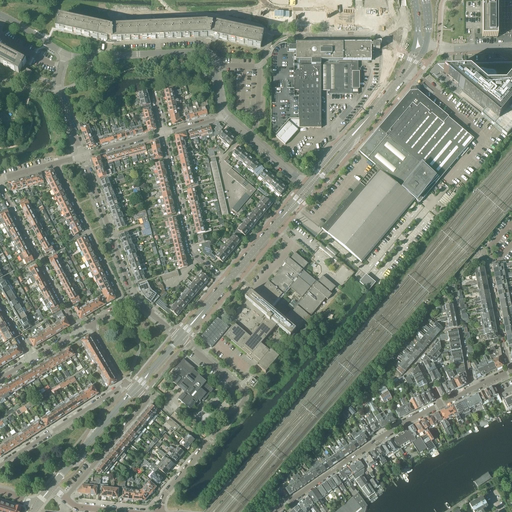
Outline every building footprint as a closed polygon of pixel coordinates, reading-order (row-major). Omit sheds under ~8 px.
[(497,1),(488,1),(482,1),(482,38),(497,38),(497,1)] [(263,34),(214,23),(211,23),(211,24),(207,24),(207,23),(112,27),(109,27),(59,16),(56,28),(105,39),(104,42),(109,43),(114,43),(114,40),(195,36),(206,35),(206,38),(211,39),(212,36),(261,47),(263,34)] [(296,51),(296,47),(288,47),(287,47),(287,43),(282,43),(279,45),(275,48),(273,51),(271,55),(271,59),(271,130),(276,135),(290,119),(299,119),(299,97),(287,97),(287,89),(294,89),(294,51),(296,51)] [(296,47),(296,51),(296,61),(299,61),(299,65),(299,72),(294,72),(294,89),(299,89),(299,97),(299,119),(299,120),(299,128),(321,128),(321,90),(329,90),(329,94),(340,94),(358,94),(358,82),(361,82),(361,68),(358,68),(358,61),(371,61),(371,47),(373,47),(373,49),(380,49),(380,43),(373,43),(373,44),(371,44),(371,43),(296,43),(296,47)] [(0,62),(19,73),(24,63),(0,49),(0,62)] [(511,128),(511,66),(507,67),(507,69),(495,69),(495,67),(446,68),(445,69),(445,71),(445,72),(447,73),(459,84),(458,85),(486,109),(481,114),(506,136),(511,128)] [(32,72),(27,69),(24,74),(29,77),(32,72)] [(439,181),(474,139),(442,112),(427,100),(417,91),(417,90),(416,89),(416,88),(415,88),(414,88),(413,88),(412,88),(411,89),(411,90),(410,91),(410,92),(402,102),(378,129),(439,181)] [(177,97),(176,95),(181,94),(181,92),(165,96),(166,97),(165,97),(166,100),(175,98),(177,97)] [(148,95),(139,97),(140,99),(137,100),(135,101),(135,103),(149,100),(148,98),(149,98),(148,95)] [(209,110),(207,102),(206,101),(202,102),(203,104),(200,105),(201,108),(203,117),(206,116),(206,115),(208,115),(206,111),(209,110)] [(203,117),(201,108),(199,109),(197,102),(194,103),(199,117),(200,117),(201,117),(203,117)] [(195,119),(191,108),(189,108),(188,104),(186,105),(186,104),(190,120),(192,119),(192,120),(195,119)] [(299,128),(299,120),(291,120),(289,122),(276,137),(285,145),(298,131),(297,130),(299,128)] [(139,135),(137,126),(134,127),(133,122),(131,123),(135,136),(136,135),(137,136),(139,135)] [(230,134),(225,130),(223,132),(221,130),(223,128),(217,123),(212,124),(213,125),(214,136),(215,137),(217,135),(219,137),(218,137),(224,142),(230,134)] [(131,137),(128,129),(126,129),(125,127),(124,125),(122,125),(126,138),(127,138),(128,138),(131,137)] [(214,136),(213,125),(210,126),(209,126),(208,126),(205,126),(208,136),(210,136),(211,137),(214,136)] [(122,140),(120,131),(117,132),(116,126),(114,126),(118,141),(119,140),(120,140),(122,140)] [(96,130),(95,128),(82,133),(83,134),(82,135),(83,137),(92,134),(91,132),(93,131),(96,130)] [(107,128),(105,128),(109,143),(111,143),(114,142),(111,133),(109,134),(107,128)] [(105,145),(103,136),(101,136),(100,134),(99,134),(98,129),(96,130),(97,133),(97,135),(98,135),(97,135),(98,137),(99,139),(100,144),(100,145),(102,145),(103,145),(105,145)] [(439,181),(378,129),(365,145),(363,147),(361,150),(359,152),(419,203),(427,194),(439,181)] [(197,145),(193,131),(192,131),(191,131),(189,131),(189,132),(188,132),(189,134),(191,140),(193,139),(194,142),(195,147),(197,146),(197,145)] [(236,139),(230,134),(224,142),(229,147),(236,139)] [(96,140),(99,139),(98,137),(85,141),(86,142),(85,143),(86,145),(87,145),(95,142),(94,141),(96,140)] [(157,140),(144,144),(145,148),(148,148),(148,145),(150,144),(151,147),(160,145),(159,142),(158,141),(157,140)] [(144,159),(140,146),(139,146),(138,146),(136,146),(138,155),(140,154),(142,160),(144,160),(144,159)] [(237,160),(244,151),(239,146),(232,154),(235,157),(235,158),(237,160)] [(135,162),(131,148),(130,148),(127,149),(129,157),(132,157),(133,163),(135,162)] [(214,152),(218,151),(218,150),(217,149),(215,150),(215,149),(212,150),(209,151),(207,151),(209,157),(215,156),(214,152)] [(127,164),(123,150),(122,151),(121,150),(119,151),(121,160),(123,159),(125,165),(127,164)] [(244,151),(237,160),(239,161),(243,163),(249,156),(244,151)] [(116,167),(118,167),(114,153),(113,153),(110,154),(112,162),(114,162),(116,167)] [(154,160),(162,158),(162,157),(162,156),(162,154),(153,156),(153,158),(149,159),(149,161),(150,163),(155,162),(154,160)] [(105,155),(92,158),(92,160),(93,164),(101,161),(106,160),(105,155)] [(249,156),(243,163),(246,166),(245,167),(247,169),(255,160),(249,156)] [(255,160),(247,169),(250,171),(250,170),(253,172),(252,173),(255,175),(262,167),(260,165),(255,160)] [(104,170),(103,167),(106,167),(106,166),(108,166),(107,164),(95,168),(96,169),(95,170),(96,173),(104,170)] [(323,230),(361,262),(414,200),(374,166),(321,229),(323,230)] [(262,167),(255,175),(255,176),(258,178),(259,177),(262,179),(261,180),(263,182),(270,174),(265,169),(265,170),(262,167)] [(47,171),(41,173),(42,178),(46,177),(47,180),(55,176),(56,176),(54,173),(53,171),(52,170),(47,171)] [(111,174),(110,170),(105,172),(104,170),(96,173),(97,175),(98,175),(99,179),(111,174)] [(38,174),(35,175),(38,185),(44,184),(43,182),(42,178),(41,173),(38,174)] [(270,174),(263,182),(265,184),(266,183),(269,186),(276,178),(270,174)] [(35,175),(30,176),(33,187),(38,185),(35,175)] [(102,187),(116,181),(124,179),(123,175),(117,177),(118,178),(110,181),(109,179),(108,177),(100,180),(101,182),(100,182),(101,183),(100,183),(101,185),(102,187)] [(30,176),(24,178),(28,188),(33,187),(30,176)] [(56,178),(55,176),(47,180),(50,185),(58,181),(58,180),(57,179),(56,178)] [(28,188),(24,178),(19,179),(22,190),(28,188)] [(276,178),(269,186),(273,189),(272,189),(274,191),(281,183),(276,178)] [(19,179),(14,181),(17,191),(22,190),(19,179)] [(200,179),(198,179),(185,182),(186,184),(185,184),(186,186),(186,187),(187,187),(191,186),(194,185),(194,182),(200,181),(200,179)] [(17,191),(14,181),(9,182),(9,183),(8,183),(8,184),(13,193),(17,191)] [(59,184),(58,181),(50,185),(52,190),(60,186),(60,185),(60,184),(59,184)] [(117,184),(116,181),(102,187),(103,188),(102,188),(103,191),(112,188),(112,186),(117,184)] [(281,183),(274,191),(273,192),(279,197),(287,187),(281,183)] [(61,189),(60,186),(52,190),(55,195),(63,191),(63,190),(62,189),(61,189)] [(188,195),(196,193),(196,191),(203,189),(202,186),(195,187),(195,189),(187,190),(188,195)] [(256,190),(251,186),(247,191),(245,193),(250,196),(256,190)] [(119,195),(118,193),(120,192),(120,190),(105,195),(106,197),(105,197),(106,200),(119,195)] [(64,194),(63,191),(55,195),(57,200),(65,196),(65,195),(64,194)] [(108,204),(120,200),(119,195),(106,200),(107,203),(108,202),(108,204)] [(66,199),(65,196),(57,200),(59,206),(68,202),(68,201),(67,199),(66,199)] [(259,202),(260,203),(268,210),(272,204),(263,196),(259,202)] [(22,209),(29,205),(27,200),(20,204),(22,209)] [(109,208),(122,204),(120,200),(108,204),(109,205),(108,205),(109,208)] [(69,204),(68,202),(59,206),(62,211),(70,207),(70,206),(69,204)] [(260,203),(256,208),(263,215),(268,210),(260,203)] [(111,212),(126,207),(125,205),(123,206),(122,205),(122,204),(109,208),(110,211),(111,211),(111,212)] [(29,205),(22,209),(25,213),(32,210),(29,205)] [(71,209),(70,207),(62,211),(64,216),(73,212),(72,211),(73,211),(72,209),(71,209)] [(127,209),(126,207),(111,212),(112,214),(111,214),(112,217),(113,217),(122,213),(121,212),(124,210),(127,209)] [(256,208),(251,214),(259,220),(263,215),(256,208)] [(32,210),(25,213),(27,218),(34,214),(37,213),(36,211),(35,212),(33,209),(32,210)] [(145,209),(132,214),(133,217),(135,220),(135,221),(141,219),(143,224),(148,222),(147,217),(145,209)] [(0,218),(9,214),(10,214),(8,211),(7,211),(6,210),(0,212),(0,218)] [(74,214),(73,212),(64,216),(67,221),(75,217),(75,216),(74,214)] [(4,223),(12,218),(10,215),(10,216),(9,214),(0,218),(0,221),(2,220),(4,223)] [(37,219),(34,214),(27,218),(29,222),(37,219)] [(259,220),(251,214),(247,219),(254,226),(259,220)] [(68,227),(69,226),(78,222),(77,221),(78,221),(77,219),(76,219),(75,217),(67,221),(65,222),(68,227)] [(124,220),(123,218),(114,221),(116,225),(130,220),(133,219),(134,221),(135,220),(133,217),(132,217),(124,220)] [(12,218),(4,223),(6,227),(14,223),(13,222),(12,218)] [(39,223),(37,219),(29,222),(32,227),(39,223)] [(131,222),(132,224),(134,223),(134,221),(133,219),(130,220),(116,225),(117,227),(116,227),(117,229),(118,229),(118,230),(126,227),(126,226),(127,224),(131,222)] [(247,219),(242,224),(250,231),(254,226),(247,219)] [(42,222),(39,223),(32,227),(35,232),(42,228),(40,225),(43,224),(42,222)] [(79,224),(78,222),(69,226),(72,231),(80,227),(80,226),(79,224)] [(14,225),(14,223),(6,227),(9,232),(17,228),(15,225),(14,225)] [(245,236),(250,231),(242,224),(238,230),(237,229),(234,232),(239,236),(241,233),(245,236)] [(80,227),(72,231),(74,236),(78,234),(82,232),(82,231),(82,230),(80,227)] [(18,231),(17,228),(9,232),(11,237),(18,233),(18,231)] [(37,236),(47,231),(46,229),(43,231),(42,228),(35,232),(37,236)] [(145,230),(141,232),(143,237),(148,235),(148,236),(152,234),(150,228),(145,230)] [(50,232),(49,230),(47,231),(37,236),(39,241),(47,237),(45,234),(50,232)] [(239,236),(234,232),(232,234),(233,235),(229,240),(236,247),(241,241),(237,238),(239,236)] [(19,234),(18,233),(11,237),(14,241),(22,237),(20,234),(19,234)] [(139,236),(138,234),(136,235),(121,240),(122,241),(121,242),(122,244),(123,244),(135,240),(134,237),(139,236)] [(207,235),(197,237),(199,244),(201,243),(201,247),(209,245),(207,234),(207,235)] [(85,238),(84,235),(77,238),(78,241),(77,241),(79,247),(88,243),(87,240),(86,238),(85,238)] [(23,240),(22,237),(14,241),(16,246),(23,242),(23,240)] [(49,242),(47,237),(39,241),(42,246),(49,242)] [(44,250),(54,245),(53,243),(52,240),(49,242),(42,246),(44,250)] [(135,240),(123,244),(124,248),(133,245),(133,243),(136,242),(135,240)] [(229,240),(224,246),(232,252),(236,247),(229,240)] [(16,246),(17,248),(18,250),(27,246),(25,243),(24,243),(23,242),(16,246)] [(88,243),(79,247),(82,252),(90,248),(89,246),(89,245),(89,243),(88,243)] [(126,253),(138,248),(138,246),(137,244),(133,245),(124,248),(126,253)] [(57,251),(54,245),(44,250),(47,255),(54,251),(55,252),(57,251)] [(210,250),(209,245),(201,247),(203,254),(207,257),(208,256),(214,261),(216,258),(222,263),(227,257),(219,251),(215,256),(211,253),(212,252),(210,250)] [(27,246),(18,250),(21,255),(28,251),(27,250),(28,249),(27,246)] [(232,252),(224,246),(219,251),(227,257),(232,252)] [(90,248),(82,252),(84,257),(93,253),(92,251),(92,250),(91,248),(90,248)] [(138,248),(126,253),(128,257),(137,254),(136,252),(139,251),(138,248)] [(23,259),(31,255),(30,252),(29,253),(28,251),(21,255),(18,256),(19,257),(21,260),(23,259)] [(93,253),(84,257),(87,262),(95,258),(94,256),(94,255),(94,253),(93,253)] [(257,366),(265,373),(279,357),(269,351),(261,344),(277,325),(290,336),(291,335),(293,337),(305,322),(307,323),(311,318),(310,317),(325,298),(327,300),(331,295),(330,293),(335,287),(336,287),(322,276),(317,283),(302,270),(307,264),(308,264),(295,253),(290,259),(288,258),(284,263),(286,264),(280,270),(280,271),(275,277),(275,276),(274,277),(275,277),(270,283),(268,282),(264,287),(265,288),(257,297),(250,291),(245,298),(267,317),(250,337),(250,336),(235,324),(225,336),(259,364),(257,366)] [(31,255),(23,259),(26,264),(33,260),(32,259),(33,258),(31,255)] [(51,263),(58,259),(56,255),(48,259),(51,263)] [(139,260),(142,259),(141,257),(129,261),(130,263),(129,263),(130,266),(131,266),(140,263),(139,260)] [(95,258),(87,262),(89,267),(98,263),(97,261),(97,260),(96,258),(95,258)] [(58,259),(51,263),(51,264),(51,263),(54,268),(61,264),(58,259)] [(493,269),(509,266),(511,265),(511,259),(502,262),(492,264),(492,266),(491,266),(492,267),(493,268),(493,269)] [(63,263),(61,264),(54,268),(56,272),(65,268),(63,263)] [(99,266),(99,265),(98,263),(89,267),(91,272),(100,268),(99,266)] [(469,276),(485,272),(483,265),(476,263),(476,269),(474,270),(474,272),(468,273),(468,274),(466,274),(464,277),(469,276)] [(37,265),(36,266),(35,264),(28,268),(30,272),(38,268),(37,265)] [(511,265),(509,266),(493,269),(494,274),(504,272),(503,269),(510,268),(511,267),(511,265)] [(146,270),(144,266),(132,270),(133,271),(132,272),(133,275),(134,274),(143,271),(146,270)] [(38,268),(30,272),(28,273),(30,276),(31,278),(33,277),(40,273),(39,272),(40,271),(38,268)] [(58,277),(71,271),(70,269),(67,270),(65,268),(56,272),(58,277)] [(100,268),(91,272),(89,273),(91,278),(94,277),(103,273),(102,271),(102,270),(101,269),(100,268)] [(71,271),(58,277),(61,282),(68,278),(67,275),(72,272),(71,271)] [(196,277),(205,284),(209,279),(200,272),(196,277)] [(41,275),(40,273),(33,277),(35,282),(43,277),(42,275),(41,275)] [(103,273),(94,277),(96,282),(105,278),(104,276),(104,275),(103,274),(103,273)] [(145,278),(148,277),(147,274),(136,279),(136,280),(136,283),(137,283),(146,280),(145,278)] [(511,276),(511,274),(495,278),(496,283),(506,281),(505,278),(511,276)] [(375,284),(365,276),(359,282),(369,290),(371,288),(375,284)] [(43,277),(35,282),(38,286),(45,282),(44,281),(45,280),(43,277)] [(205,284),(196,277),(197,278),(192,283),(200,290),(205,284)] [(486,277),(476,279),(476,281),(470,282),(467,283),(467,285),(470,285),(486,281),(486,277)] [(68,278),(61,282),(63,286),(76,280),(75,278),(70,281),(68,278)] [(105,278),(96,282),(99,287),(108,283),(106,281),(107,280),(106,279),(105,278)] [(76,282),(76,280),(63,286),(66,291),(73,287),(72,284),(76,282)] [(6,281),(0,284),(0,287),(1,290),(8,286),(6,281)] [(148,284),(147,281),(138,285),(139,287),(139,288),(138,288),(140,291),(141,292),(142,294),(143,295),(143,296),(144,297),(145,298),(147,300),(147,301),(150,303),(150,302),(151,303),(153,304),(159,297),(156,295),(156,294),(154,293),(152,291),(151,289),(150,288),(149,287),(149,286),(148,285),(148,284)] [(45,282),(38,286),(32,290),(33,291),(37,289),(38,292),(40,291),(48,286),(47,284),(46,284),(45,282)] [(108,283),(99,287),(101,292),(110,288),(109,286),(109,285),(108,284),(108,283)] [(192,283),(188,289),(195,295),(200,290),(192,283)] [(511,286),(511,283),(497,287),(498,291),(507,290),(507,287),(511,286)] [(8,286),(1,290),(4,295),(11,291),(8,286)] [(50,290),(48,286),(40,291),(42,295),(50,292),(49,290),(50,290)] [(75,290),(73,287),(66,291),(68,295),(78,290),(80,289),(79,287),(75,290)] [(101,299),(112,293),(111,291),(112,290),(111,289),(110,288),(101,292),(103,296),(100,298),(101,299)] [(188,289),(183,294),(191,300),(195,295),(188,289)] [(78,290),(68,295),(71,300),(78,296),(76,293),(79,292),(78,290)] [(11,291),(4,295),(7,299),(14,295),(11,291)] [(42,295),(40,296),(37,298),(39,300),(43,297),(45,300),(53,296),(51,293),(50,292),(42,295)] [(115,300),(115,298),(113,295),(112,293),(101,299),(105,305),(115,300)] [(17,296),(16,294),(14,295),(7,299),(9,304),(16,300),(15,297),(17,296)] [(183,294),(179,299),(186,306),(191,300),(183,294)] [(53,296),(45,300),(47,305),(55,301),(54,299),(53,296)] [(78,296),(71,300),(70,300),(73,305),(80,301),(78,296)] [(105,305),(101,299),(100,298),(100,297),(93,301),(98,309),(105,305)] [(182,311),(174,305),(169,310),(166,307),(167,305),(159,299),(155,304),(168,315),(171,311),(177,317),(182,311)] [(179,299),(174,305),(182,311),(186,306),(179,299)] [(19,304),(16,300),(9,304),(12,308),(19,304)] [(21,303),(19,304),(12,308),(14,313),(22,309),(20,306),(26,303),(25,301),(21,303)] [(56,303),(55,301),(47,305),(50,309),(58,305),(56,302),(56,303)] [(93,301),(87,304),(92,313),(98,309),(93,301)] [(86,317),(81,308),(80,309),(78,306),(79,305),(78,303),(73,306),(80,320),(86,317)] [(92,313),(87,304),(81,308),(86,317),(92,313)] [(59,308),(58,305),(50,309),(52,314),(60,310),(59,308)] [(24,313),(22,309),(14,313),(17,317),(24,313)] [(24,313),(17,317),(20,322),(27,318),(24,313)] [(480,318),(477,319),(477,321),(494,318),(493,313),(482,314),(480,315),(480,318)] [(219,315),(202,336),(213,345),(231,325),(219,315)] [(69,327),(63,316),(59,318),(60,320),(59,321),(64,329),(66,328),(66,329),(69,327)] [(29,322),(27,318),(20,322),(22,326),(29,322)] [(58,322),(54,324),(59,332),(64,329),(59,321),(58,319),(56,320),(58,322)] [(443,328),(436,323),(435,324),(428,319),(427,320),(430,323),(440,331),(443,328)] [(31,325),(29,322),(22,326),(25,331),(39,323),(38,321),(31,325)] [(440,331),(430,323),(429,324),(432,327),(431,328),(438,334),(440,331)] [(482,328),(477,329),(478,331),(481,331),(495,328),(495,323),(482,325),(482,328)] [(51,326),(50,324),(48,325),(49,327),(54,335),(59,332),(54,324),(51,326)] [(438,334),(431,328),(430,330),(425,326),(424,327),(435,337),(438,334)] [(7,327),(0,331),(0,334),(0,335),(0,334),(0,338),(10,332),(7,327)] [(54,335),(49,327),(44,330),(49,338),(54,335)] [(435,337),(424,327),(423,327),(422,328),(427,333),(426,334),(433,340),(435,337)] [(49,338),(44,330),(41,332),(40,330),(38,331),(39,333),(44,341),(49,338)] [(433,340),(426,334),(425,336),(418,330),(417,331),(418,332),(430,343),(433,340)] [(441,335),(438,338),(458,335),(457,330),(447,332),(447,334),(441,335)] [(44,341),(39,333),(38,331),(36,332),(38,334),(34,336),(39,344),(44,341)] [(13,337),(10,332),(0,338),(0,341),(2,341),(4,340),(5,343),(13,338),(13,337)] [(430,343),(418,332),(416,334),(419,336),(418,337),(428,346),(430,343)] [(439,341),(439,342),(439,343),(442,343),(442,341),(448,340),(449,342),(459,340),(458,335),(438,338),(439,341)] [(39,344),(34,336),(30,339),(29,338),(26,340),(30,347),(33,346),(34,347),(39,344)] [(91,339),(89,336),(85,339),(79,342),(80,345),(82,344),(85,348),(93,343),(92,341),(92,340),(91,339)] [(428,346),(418,337),(415,340),(425,349),(428,346)] [(14,352),(17,357),(22,355),(22,353),(14,339),(8,342),(14,352)] [(425,349),(415,340),(414,339),(412,342),(416,346),(422,352),(425,349)] [(14,352),(8,342),(3,345),(6,350),(12,360),(17,357),(14,352)] [(422,352),(416,346),(414,347),(411,344),(411,345),(408,342),(407,343),(409,345),(420,355),(422,352)] [(98,351),(93,343),(85,348),(86,350),(85,351),(87,354),(92,351),(94,353),(98,351)] [(420,355),(409,345),(406,348),(411,352),(417,358),(420,355)] [(0,347),(0,352),(7,364),(12,360),(6,350),(4,352),(2,351),(0,347)] [(490,359),(496,370),(503,366),(500,349),(495,351),(493,347),(486,351),(490,359)] [(70,348),(65,351),(71,360),(76,358),(70,348)] [(433,348),(431,351),(433,352),(441,360),(442,358),(441,354),(441,353),(441,354),(433,348)] [(417,358),(411,352),(410,353),(405,349),(404,351),(415,360),(417,358)] [(445,352),(444,352),(441,353),(441,354),(442,358),(448,357),(448,354),(451,354),(451,356),(462,354),(461,350),(445,352)] [(65,351),(60,354),(66,363),(71,360),(65,351)] [(91,359),(92,361),(101,356),(101,355),(100,353),(99,353),(98,351),(94,353),(92,351),(87,354),(90,359),(91,359)] [(415,360),(404,351),(403,352),(407,356),(405,357),(412,363),(415,360)] [(438,362),(442,361),(441,360),(433,352),(431,351),(428,354),(438,362)] [(66,363),(60,354),(56,356),(61,366),(66,363)] [(428,354),(426,357),(433,363),(434,363),(436,362),(438,362),(428,354)] [(412,363),(405,357),(404,359),(399,355),(398,356),(400,358),(410,366),(412,363)] [(496,370),(490,359),(487,360),(485,355),(482,356),(483,358),(491,372),(493,371),(496,370)] [(56,356),(51,359),(57,369),(61,366),(56,356)] [(101,366),(105,364),(102,359),(103,358),(102,356),(101,356),(92,361),(94,363),(93,364),(94,366),(99,363),(101,366)] [(433,363),(426,357),(423,360),(422,362),(425,367),(433,363)] [(410,366),(400,358),(399,360),(402,362),(400,363),(407,369),(410,366)] [(491,372),(483,358),(481,359),(482,362),(483,363),(480,364),(485,375),(489,373),(491,372)] [(57,369),(51,359),(46,362),(52,372),(57,369)] [(172,372),(172,373),(173,373),(174,373),(175,373),(175,374),(178,376),(173,382),(185,392),(183,394),(183,393),(178,400),(190,410),(194,405),(195,404),(197,401),(197,400),(198,400),(200,402),(201,400),(203,402),(213,390),(205,383),(206,382),(200,377),(199,376),(200,375),(194,370),(195,369),(184,360),(183,359),(176,367),(173,370),(172,371),(172,372)] [(444,364),(442,361),(438,362),(439,362),(438,363),(439,365),(427,370),(429,374),(436,370),(435,368),(438,367),(439,367),(441,366),(441,365),(444,364)] [(485,375),(480,364),(477,366),(475,362),(475,361),(472,363),(480,378),(481,377),(483,377),(485,377),(485,375)] [(46,362),(42,365),(47,374),(52,372),(46,362)] [(407,369),(400,363),(399,365),(397,362),(395,364),(405,372),(407,369)] [(99,371),(100,373),(108,368),(107,366),(105,364),(101,366),(99,363),(94,366),(98,372),(99,371)] [(464,367),(463,363),(454,364),(455,369),(454,369),(457,374),(465,370),(464,367)] [(480,378),(472,363),(470,364),(474,370),(472,370),(473,378),(476,380),(480,378)] [(405,372),(395,364),(394,365),(397,368),(394,371),(398,379),(399,378),(402,375),(405,372)] [(47,374),(42,365),(37,367),(43,377),(47,374)] [(413,377),(421,373),(418,366),(411,373),(412,374),(409,376),(410,378),(413,377)] [(32,370),(38,379),(38,380),(43,377),(37,367),(32,370)] [(109,379),(113,376),(110,372),(110,371),(109,369),(108,369),(108,368),(100,373),(101,376),(103,379),(107,376),(109,379)] [(449,371),(447,372),(445,372),(448,379),(454,376),(451,369),(449,371)] [(38,379),(32,370),(27,373),(30,378),(27,379),(30,384),(38,379)] [(465,372),(465,370),(457,374),(458,375),(459,377),(463,386),(466,385),(467,383),(465,380),(466,379),(465,378),(466,377),(465,372)] [(442,375),(441,372),(430,378),(432,381),(440,377),(440,376),(442,375)] [(30,378),(27,373),(20,378),(24,386),(27,384),(27,385),(30,384),(27,379),(30,378)] [(112,385),(116,382),(115,381),(116,380),(115,379),(114,379),(113,376),(109,379),(107,376),(103,379),(106,384),(108,387),(109,386),(110,386),(111,385),(112,385)] [(413,383),(410,378),(409,376),(405,379),(408,386),(411,384),(413,383)] [(414,386),(425,380),(423,377),(415,381),(416,382),(413,384),(414,386)] [(463,386),(459,377),(453,380),(457,389),(460,388),(463,386)] [(24,386),(20,378),(14,381),(17,385),(15,387),(18,391),(22,389),(22,388),(24,386)] [(254,387),(257,383),(257,382),(253,379),(253,378),(253,379),(252,379),(249,383),(249,384),(253,387),(254,387)] [(419,388),(427,384),(425,380),(414,386),(416,390),(417,389),(416,387),(418,386),(419,388)] [(443,384),(442,383),(441,380),(439,381),(441,385),(446,395),(451,392),(446,383),(445,383),(443,384)] [(457,389),(453,380),(446,383),(451,392),(454,391),(457,389)] [(14,381),(7,385),(12,393),(14,392),(15,393),(18,391),(15,387),(17,385),(14,381)] [(446,395),(441,385),(438,387),(436,383),(433,384),(435,387),(436,388),(440,398),(446,395)] [(98,394),(93,386),(91,384),(90,385),(87,387),(88,389),(93,397),(94,397),(95,396),(95,395),(98,394)] [(7,385),(2,388),(4,393),(2,394),(5,399),(10,396),(9,395),(12,393),(7,385)] [(386,387),(377,391),(381,398),(378,400),(379,403),(382,401),(384,403),(392,399),(386,387)] [(435,400),(428,387),(426,388),(428,392),(424,393),(429,403),(435,400)] [(500,399),(494,388),(494,387),(491,388),(490,388),(489,388),(489,389),(492,398),(496,396),(498,400),(500,399)] [(93,397),(88,389),(83,392),(88,400),(90,399),(91,399),(92,398),(93,397)] [(486,391),(484,391),(488,400),(493,398),(492,398),(489,389),(488,390),(487,389),(486,390),(486,391)] [(488,400),(484,391),(481,393),(480,392),(479,393),(479,394),(478,394),(482,403),(483,403),(484,405),(489,402),(488,400)] [(88,400),(83,392),(79,395),(84,403),(85,403),(86,402),(86,401),(88,400)] [(84,403),(79,395),(77,393),(73,396),(74,398),(79,406),(81,405),(82,405),(83,404),(83,403),(84,403)] [(365,395),(363,397),(365,401),(367,404),(372,413),(375,417),(381,428),(386,426),(377,410),(375,408),(374,405),(372,401),(368,393),(365,395)] [(420,408),(413,395),(412,393),(410,394),(412,400),(409,401),(410,403),(414,411),(420,408)] [(416,393),(413,395),(420,408),(424,406),(420,396),(418,393),(417,394),(416,393)] [(429,403),(424,393),(420,396),(424,406),(429,403)] [(467,400),(465,400),(469,410),(481,404),(477,395),(475,396),(474,395),(471,397),(470,398),(470,397),(467,399),(467,400)] [(79,406),(74,398),(73,396),(68,399),(69,401),(74,409),(75,409),(77,408),(77,407),(79,406)] [(511,397),(501,403),(502,404),(505,411),(511,407),(511,397)] [(414,411),(410,403),(408,404),(405,398),(403,399),(410,413),(414,411)] [(74,409),(69,401),(68,399),(63,402),(65,404),(70,412),(72,411),(74,410),(74,409)] [(410,413),(403,399),(401,400),(401,402),(403,406),(401,407),(405,415),(410,413)] [(469,410),(465,400),(464,401),(463,401),(462,401),(461,402),(459,403),(464,414),(470,411),(469,410)] [(70,412),(65,404),(63,402),(59,405),(60,407),(65,415),(66,415),(67,414),(68,413),(70,412)] [(456,405),(453,406),(462,423),(464,423),(461,416),(464,414),(459,403),(458,404),(457,403),(456,404),(456,405)] [(167,414),(170,411),(161,404),(158,407),(167,414)] [(65,415),(60,407),(59,405),(54,408),(55,410),(60,418),(62,417),(63,417),(64,416),(65,415)] [(158,411),(158,410),(151,405),(150,405),(149,405),(147,409),(154,415),(157,417),(158,416),(156,413),(158,411)] [(462,423),(453,406),(453,405),(446,409),(450,418),(455,416),(456,417),(456,419),(459,425),(462,423)] [(186,413),(178,407),(173,413),(181,419),(186,413)] [(350,407),(347,409),(353,415),(355,413),(350,407)] [(405,415),(401,407),(397,409),(396,407),(394,408),(395,410),(399,419),(405,415)] [(154,415),(147,409),(143,413),(144,414),(150,419),(154,415)] [(379,409),(377,410),(386,426),(390,423),(386,415),(383,417),(379,409)] [(446,409),(439,412),(450,435),(450,436),(453,435),(451,429),(448,423),(446,422),(445,421),(450,418),(446,409)] [(60,418),(55,410),(51,413),(56,421),(57,421),(58,420),(58,419),(60,418)] [(386,415),(390,423),(396,420),(391,412),(390,410),(387,412),(388,414),(386,415)] [(56,421),(51,413),(50,411),(45,414),(46,416),(51,424),(53,423),(54,423),(55,422),(55,421),(56,421)] [(381,428),(375,417),(373,418),(370,412),(367,414),(369,416),(377,431),(381,428)] [(450,435),(439,412),(432,416),(432,417),(436,424),(440,422),(444,430),(447,437),(450,435)] [(153,421),(144,414),(142,414),(142,415),(141,416),(140,418),(147,424),(149,426),(153,421)] [(51,424),(46,416),(41,419),(46,427),(48,426),(49,426),(49,425),(51,424)] [(377,431),(369,416),(366,418),(370,424),(368,426),(372,433),(377,431)] [(140,417),(136,421),(137,422),(144,428),(147,424),(140,418),(140,417)] [(436,424),(432,417),(430,418),(429,417),(426,419),(430,427),(436,424)] [(430,427),(426,419),(425,419),(421,421),(420,422),(419,423),(431,442),(433,441),(434,440),(426,429),(430,427)] [(35,423),(40,431),(45,428),(40,420),(35,423)] [(372,433),(368,426),(366,427),(364,423),(364,424),(362,420),(360,421),(369,437),(370,436),(371,436),(373,435),(373,434),(372,433)] [(146,430),(144,428),(137,422),(136,422),(135,423),(135,424),(133,426),(140,432),(143,434),(146,430)] [(419,422),(412,426),(419,437),(427,449),(429,452),(433,451),(432,450),(435,448),(433,445),(431,442),(419,423),(419,422)] [(36,434),(31,426),(29,424),(27,426),(25,423),(23,424),(31,437),(33,436),(34,436),(35,435),(35,434),(36,434)] [(40,431),(35,423),(31,426),(36,434),(37,434),(38,433),(38,432),(40,431)] [(32,437),(31,437),(23,424),(21,425),(25,430),(22,432),(27,440),(32,437)] [(133,426),(129,430),(130,430),(137,436),(140,432),(133,426)] [(419,437),(412,426),(408,428),(408,429),(415,440),(419,437)] [(408,429),(398,436),(392,440),(399,451),(402,455),(404,454),(400,449),(411,443),(419,454),(427,449),(419,437),(415,440),(408,429)] [(135,438),(137,436),(130,430),(129,430),(128,432),(128,433),(126,434),(133,440),(136,442),(137,441),(135,438)] [(27,440),(22,432),(17,435),(22,443),(24,441),(25,441),(26,441),(26,440),(27,440)] [(359,432),(356,434),(363,444),(367,442),(366,440),(368,440),(367,438),(366,434),(365,432),(364,432),(360,435),(359,432)] [(22,443),(17,435),(16,433),(12,436),(13,438),(18,446),(20,445),(20,444),(22,443)] [(363,444),(356,434),(356,433),(354,434),(354,435),(352,437),(355,440),(360,447),(363,444)] [(133,440),(126,434),(125,435),(124,436),(124,437),(123,438),(130,444),(133,440)] [(188,435),(184,440),(190,445),(194,440),(188,435)] [(360,447),(355,440),(353,441),(350,436),(348,438),(349,440),(356,449),(360,447)] [(13,438),(8,441),(13,449),(18,446),(13,438)] [(123,438),(122,438),(119,442),(126,448),(130,444),(123,438)] [(190,445),(184,440),(180,444),(186,450),(190,445)] [(356,449),(349,440),(347,441),(349,444),(347,445),(352,452),(356,449)] [(399,451),(392,440),(386,443),(393,454),(397,452),(399,451)] [(13,449),(8,441),(4,444),(9,452),(13,449)] [(352,452),(347,445),(346,447),(342,441),(340,443),(348,455),(352,452)] [(115,446),(116,447),(123,452),(126,448),(119,442),(115,446)] [(348,455),(340,443),(338,444),(340,446),(338,447),(338,448),(345,457),(348,455)] [(386,443),(381,447),(387,456),(387,457),(390,455),(394,462),(396,465),(399,463),(397,460),(393,454),(386,443)] [(9,452),(4,444),(0,446),(0,448),(4,454),(6,453),(7,453),(8,452),(9,452)] [(345,457),(338,448),(336,450),(334,446),(332,447),(341,460),(345,457)] [(127,456),(123,452),(116,447),(115,447),(114,448),(114,449),(112,451),(119,456),(124,460),(127,456)] [(171,450),(180,458),(184,453),(177,447),(175,450),(173,447),(172,448),(171,450)] [(341,460),(332,447),(330,449),(334,455),(332,456),(337,463),(341,460)] [(387,456),(381,447),(375,450),(384,464),(387,463),(384,459),(383,458),(387,456)] [(180,458),(171,450),(169,452),(172,454),(170,457),(176,462),(180,458)] [(382,466),(384,464),(375,450),(369,454),(375,461),(379,459),(380,461),(379,462),(382,466)] [(119,456),(112,451),(111,451),(110,452),(110,453),(109,455),(116,461),(119,456)] [(337,463),(332,456),(330,457),(329,455),(328,455),(327,455),(328,454),(325,451),(324,452),(326,455),(333,465),(337,463)] [(326,455),(324,452),(323,453),(325,456),(326,457),(325,457),(325,458),(323,459),(325,461),(330,468),(333,465),(326,455)] [(375,461),(369,454),(369,453),(365,456),(366,457),(363,458),(363,459),(369,468),(367,469),(369,473),(372,478),(373,477),(371,473),(373,471),(370,467),(372,466),(373,468),(377,465),(375,461)] [(116,461),(109,455),(108,455),(105,459),(112,465),(116,461)] [(323,463),(318,455),(316,457),(317,458),(326,471),(330,468),(325,461),(323,463)] [(326,471),(317,458),(315,459),(317,461),(317,462),(319,465),(317,467),(322,473),(326,471)] [(112,465),(105,459),(104,459),(103,461),(103,462),(102,463),(109,469),(112,465)] [(157,471),(150,464),(146,461),(144,459),(142,461),(148,466),(147,467),(155,473),(157,471)] [(167,459),(166,459),(162,464),(169,470),(174,465),(167,459)] [(359,460),(347,468),(354,479),(355,480),(363,476),(362,475),(364,468),(359,460)] [(322,473),(317,467),(316,468),(311,461),(308,462),(312,468),(318,476),(322,473)] [(158,468),(159,468),(152,462),(150,464),(157,470),(158,468)] [(102,463),(101,463),(95,470),(99,474),(102,471),(105,474),(109,469),(102,463)] [(162,464),(159,468),(158,468),(165,475),(169,470),(162,464)] [(318,476),(312,468),(308,470),(314,479),(318,476)] [(354,479),(347,468),(343,471),(350,482),(354,479)] [(310,481),(305,473),(302,469),(300,470),(304,475),(302,477),(307,484),(310,481)] [(314,479),(308,470),(305,473),(310,481),(314,479)] [(350,482),(343,471),(337,474),(340,478),(343,482),(344,484),(347,483),(350,487),(349,487),(355,494),(358,493),(350,482)] [(473,483),(477,490),(494,479),(489,472),(473,483)] [(162,479),(155,473),(150,478),(151,479),(156,484),(157,483),(158,485),(159,483),(160,484),(162,481),(161,480),(162,479)] [(307,484),(302,477),(300,478),(297,474),(295,476),(296,476),(303,486),(307,484)] [(336,475),(331,479),(338,489),(340,488),(342,491),(344,489),(345,489),(341,483),(336,475)] [(296,481),(294,482),(299,489),(303,486),(296,476),(295,477),(296,478),(295,479),(296,481)] [(368,484),(363,476),(355,480),(358,485),(362,489),(368,484)] [(379,485),(375,478),(374,478),(373,478),(372,479),(371,480),(370,481),(374,489),(379,485)] [(338,489),(331,479),(326,482),(333,492),(335,491),(337,494),(340,492),(338,489)] [(86,485),(87,485),(87,482),(88,483),(88,480),(87,480),(77,491),(78,493),(85,494),(86,485)] [(92,482),(92,483),(91,495),(96,495),(97,490),(99,490),(100,485),(100,480),(98,480),(97,481),(95,481),(95,482),(92,482)] [(153,485),(154,484),(150,480),(146,486),(153,492),(156,487),(153,485)] [(293,480),(291,481),(290,481),(288,482),(290,485),(295,492),(299,489),(294,482),(293,480)] [(333,492),(326,482),(321,486),(328,495),(330,494),(332,498),(335,496),(333,493),(331,494),(331,493),(333,492)] [(372,490),(368,484),(362,489),(367,496),(374,492),(372,490)] [(100,485),(99,490),(102,490),(101,496),(107,497),(108,487),(108,486),(102,485),(100,485)] [(295,492),(290,485),(289,485),(290,485),(287,487),(285,489),(288,493),(290,496),(295,492)] [(145,486),(142,490),(149,496),(152,492),(145,486)] [(321,486),(316,489),(323,499),(325,498),(327,501),(329,500),(330,499),(328,495),(321,486)] [(323,499),(316,489),(312,492),(325,511),(328,511),(325,506),(325,507),(320,501),(323,499)] [(140,493),(139,501),(144,502),(149,496),(142,490),(139,491),(140,493)] [(325,511),(312,492),(307,495),(308,496),(314,505),(314,504),(315,505),(316,504),(322,511),(325,511)] [(367,506),(363,500),(358,493),(353,497),(352,498),(335,511),(364,511),(365,511),(365,510),(366,509),(366,508),(366,507),(367,506)] [(314,505),(308,496),(303,499),(304,500),(310,509),(312,508),(315,511),(318,511),(314,505)] [(473,511),(478,511),(488,507),(482,497),(469,504),(473,511)] [(310,509),(304,500),(300,503),(301,503),(307,511),(309,511),(309,510),(310,509)] [(307,511),(301,503),(297,506),(298,506),(301,511),(307,511)]
